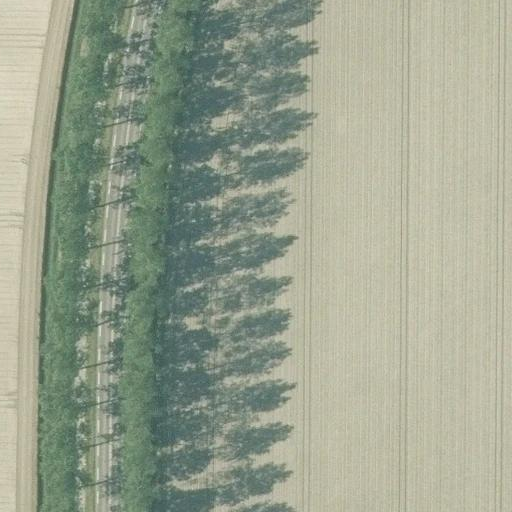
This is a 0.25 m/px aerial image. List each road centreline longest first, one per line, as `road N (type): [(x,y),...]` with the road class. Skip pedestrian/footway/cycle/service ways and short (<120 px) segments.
road 1 (secondary): [(108,511),(114,261),(148,0)]
road 2 (track): [(60,0),(35,155),(26,511)]
